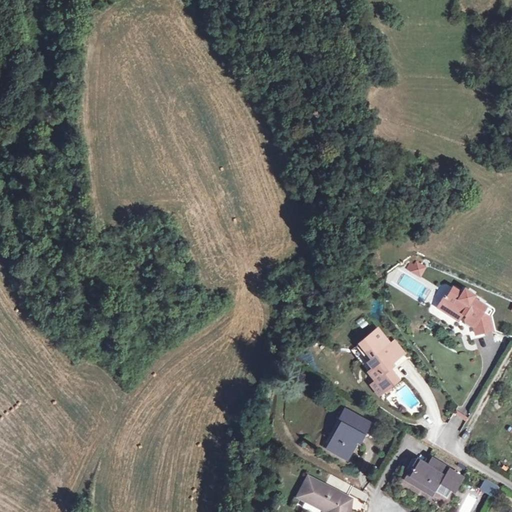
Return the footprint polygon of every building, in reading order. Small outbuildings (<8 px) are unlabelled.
[(416,262),(411,271),(420,276),(425,267),(416,262)] [(443,298),(437,308),(449,315),(452,311),(461,317),(462,314),(466,316),(464,319),(465,323),(470,326),(474,325),(476,333),(492,329),(488,315),(491,310),(472,298),(474,296),(464,290),(462,294),(452,288),(446,299),(443,298)] [(458,321),(461,317),(452,311),(449,315),(458,321)] [(377,329),(355,346),(373,368),(368,372),(376,381),(381,387),(387,382),(390,386),(398,379),(388,366),(403,353),(394,341),(390,345),(377,329)] [(379,395),(390,386),(387,382),(381,387),(376,381),(371,385),(379,395)] [(343,420),(328,447),(347,458),(357,441),(360,443),(371,425),(343,409),(339,417),(343,420)] [(418,460),(406,478),(423,489),(425,484),(436,491),(446,497),(453,486),(455,488),(462,477),(433,459),(428,466),(418,460)] [(353,487),(331,475),(327,483),(349,494),(353,487)] [(308,476),(298,495),(328,511),(327,511),(349,511),(350,509),(346,508),(346,501),(343,500),(346,496),(308,476)] [(485,479),(479,488),(493,497),(498,487),(485,479)] [(425,484),(423,489),(434,495),(436,491),(425,484)] [(498,487),(493,497),(498,500),(504,490),(498,487)]
